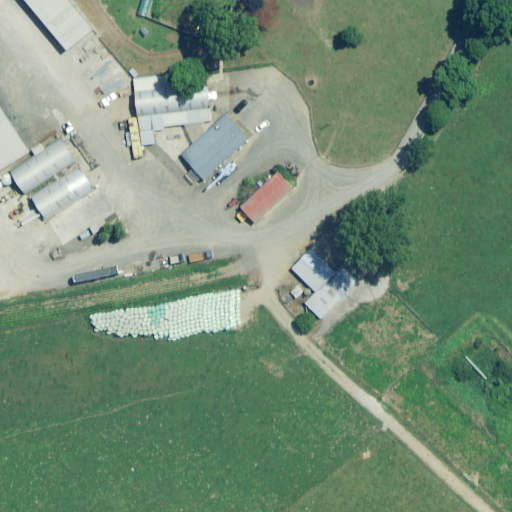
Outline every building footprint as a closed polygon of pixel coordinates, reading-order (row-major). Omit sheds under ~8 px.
[(206,123),(212,122),(206,71),(135,80),(144,147),(157,145),(156,133),(166,132),(166,129),(185,126),(193,146),(181,157),(189,166),(182,173),(194,186),(201,179),(204,183),(250,142),(226,116),(209,131),(206,123)] [(0,172),(30,153),(0,106),(0,172)] [(77,164),(62,140),(11,173),(27,196),(77,164)] [(95,193),(79,167),(31,197),(46,222),(95,193)] [(295,189),(280,172),(240,208),(255,225),(295,189)] [(0,193),(1,192),(2,191),(3,190),(3,189),(3,188),(3,187),(4,187),(5,187),(6,187),(7,187),(8,187),(9,187),(10,186),(11,186),(12,185),(12,184),(13,183),(13,181),(13,180),(13,179),(12,177),(11,176),(10,175),(9,175),(8,174),(7,174),(6,174),(5,174),(4,175),(3,175),(2,176),(1,177),(0,178),(0,193)] [(336,272),(313,250),(293,270),(316,293),(305,305),(321,320),(359,283),(342,266),(336,272)]
